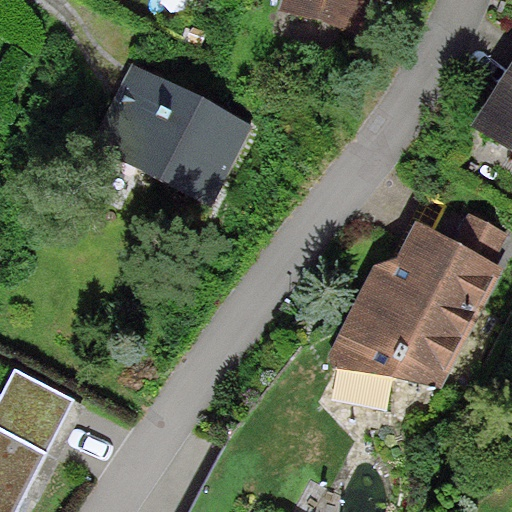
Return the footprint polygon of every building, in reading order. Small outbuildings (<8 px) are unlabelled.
[(274,0),(272,9),(342,30),(351,0),(274,0)] [(511,64),(473,123),(511,148),(511,64)] [(134,74),(98,149),(215,204),(250,128),(134,74)] [(442,388),(503,268),(496,265),(508,236),(477,219),(461,251),(417,230),(399,261),(373,271),(331,359),(333,368),(442,388)] [(0,511),(12,511),(64,410),(6,381),(0,392),(0,511)]
